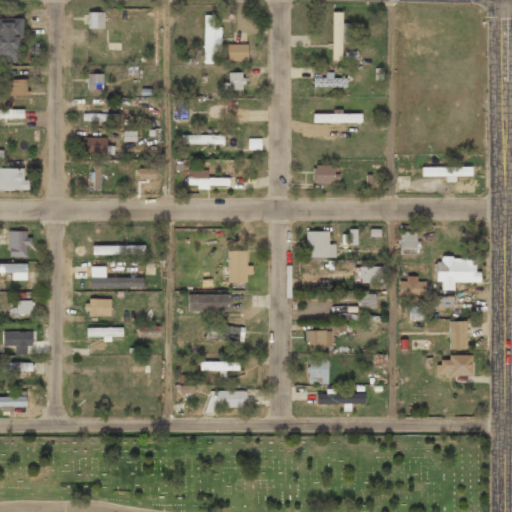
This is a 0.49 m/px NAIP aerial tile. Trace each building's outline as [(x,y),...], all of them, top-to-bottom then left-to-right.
[(341,11),(331,11),(331,49),(332,49),(331,59),(341,59),(342,42),(348,42),(348,23),(341,23),(341,11)] [(103,28),(104,12),(88,12),(87,28),(103,28)] [(220,51),(221,27),(213,26),(213,15),(204,15),(203,63),(213,63),(213,51),(220,51)] [(21,18),(12,18),(0,18),(0,61),(21,61),(21,18)] [(248,60),(247,44),(227,44),(228,61),(248,60)] [(244,89),(243,72),(228,72),(228,82),(221,82),(222,90),(244,89)] [(102,73),(87,73),(87,89),(102,89),(102,73)] [(325,78),(313,77),(313,86),(346,87),(346,76),(325,75),(325,78)] [(27,79),(8,79),(9,96),(27,95),(27,79)] [(24,110),(0,109),(0,117),(23,118),(24,110)] [(360,122),(360,114),(342,114),(342,109),(333,109),(333,113),(312,113),(313,122),(360,122)] [(118,113),(83,113),(82,121),(118,121),(118,113)] [(123,141),(135,141),(135,130),(123,131),(123,141)] [(181,143),(224,144),(224,135),(181,134),(181,143)] [(337,165),(316,165),(315,184),(338,184),(339,174),(336,174),(337,165)] [(94,189),(100,190),(101,166),(93,166),(93,177),(94,177),(94,189)] [(421,176),(445,176),(445,182),(455,182),(455,176),(471,175),(471,166),(421,167),(421,176)] [(23,167),(0,167),(0,189),(28,190),(28,179),(23,179),(23,167)] [(138,179),(155,180),(156,168),(138,168),(138,179)] [(207,170),(188,169),(187,184),(221,185),(221,178),(207,177),(207,170)] [(349,244),(357,244),(356,228),(348,229),(349,244)] [(26,257),(26,245),(29,245),(29,231),(8,231),(8,257),(26,257)] [(328,231),(305,231),(306,257),(335,257),(335,244),(328,244),(328,231)] [(400,249),(416,248),(416,231),(399,231),(400,249)] [(144,245),(92,245),(92,254),(144,254),(144,245)] [(227,250),(227,282),(246,282),(246,274),(252,274),(252,265),(246,265),(246,250),(227,250)] [(437,281),(441,281),(441,290),(453,290),(453,282),(479,282),(479,271),(475,271),(475,258),(437,257),(437,281)] [(0,272),(11,273),(11,280),(26,280),(27,264),(0,263),(0,272)] [(381,283),(381,266),(358,266),(358,283),(381,283)] [(142,287),(142,277),(89,277),(89,287),(142,287)] [(424,279),(400,278),(399,294),(424,295),(424,279)] [(358,307),(376,307),(376,294),(359,293),(358,307)] [(187,294),(188,313),(230,312),(229,294),(187,294)] [(110,299),(86,298),(86,316),(110,316),(110,299)] [(31,300),(16,300),(16,314),(32,314),(31,300)] [(408,319),(421,320),(421,306),(408,306),(408,319)] [(449,349),(467,349),(466,320),(448,321),(449,349)] [(159,325),(137,326),(138,336),(160,335),(159,325)] [(243,326),(207,325),(206,339),(243,341),(243,326)] [(122,327),(87,328),(87,336),(103,336),(103,341),(111,341),(111,336),(122,336),(122,327)] [(330,348),(331,330),(305,330),(305,347),(330,348)] [(2,331),(2,345),(15,345),(15,354),(26,354),(26,346),(32,346),(32,332),(2,331)] [(471,354),(448,355),(448,360),(437,360),(437,376),(471,375),(471,354)] [(328,359),(308,359),(307,384),(327,384),(328,359)] [(0,370),(31,371),(31,363),(0,361),(0,370)] [(199,370),(218,370),(218,376),(225,377),(226,370),(238,370),(239,362),(200,361),(199,370)] [(343,403),(343,411),(350,411),(350,403),(364,403),(364,393),(334,393),(334,388),(325,389),(325,393),(316,394),(316,404),(343,403)] [(242,407),(243,391),(216,390),(215,406),(242,407)] [(0,406),(26,406),(26,396),(0,396),(0,406)]
